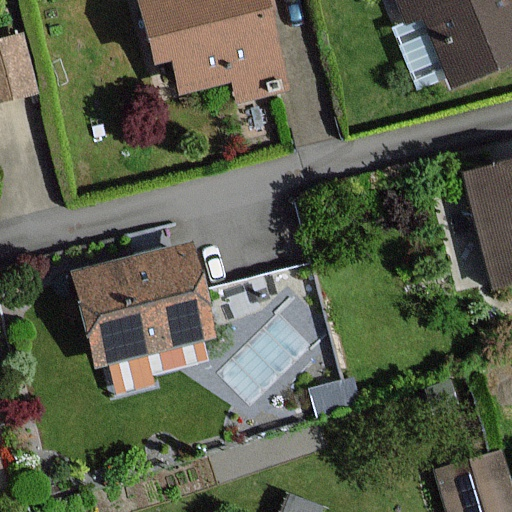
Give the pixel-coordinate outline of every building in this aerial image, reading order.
[(242,98),(288,86),(266,0),(147,0),(163,61),(181,56),(189,87),(236,75),(242,98)] [(427,11),(455,81),(511,58),(511,0),(403,0),(411,17),(427,11)] [(0,95),(32,88),(20,38),(0,42),(0,95)] [(496,282),(511,278),(511,158),(468,169),(496,282)] [(193,242),(76,270),(99,361),(113,358),(119,381),(205,360),(199,337),(216,334),(193,242)] [(445,472),(456,511),(511,511),(511,489),(503,456),(445,472)]
